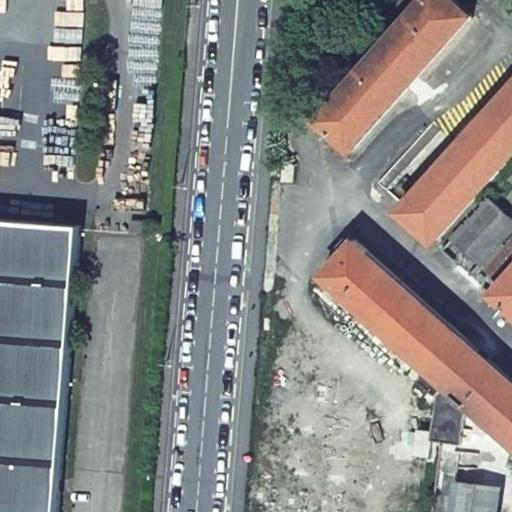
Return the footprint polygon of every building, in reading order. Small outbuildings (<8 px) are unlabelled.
[(473,17),(453,0),(425,0),(316,120),(352,153),(473,17)] [(511,159),(511,88),(401,213),(436,244),(511,159)] [(295,183),(295,166),(284,165),(284,183),(295,183)] [(454,240),(484,267),(511,234),(511,216),(491,198),(454,240)] [(0,511),(58,511),(80,227),(0,219),(0,511)] [(131,234),(148,235),(149,224),(132,222),(131,234)] [(511,378),(356,239),(325,275),(448,386),(468,403),(511,442),(511,378)] [(511,244),(488,271),(503,284),(511,274),(511,244)] [(511,274),(503,284),(493,295),(511,311),(511,274)] [(284,325),(268,323),(253,508),(269,508),(284,325)] [(468,403),(448,386),(440,393),(433,440),(441,441),(462,444),(468,403)] [(326,428),(306,426),(307,413),(292,412),(288,457),(336,461),(339,416),(327,415),(326,428)] [(441,441),(434,495),(454,498),(452,511),(499,511),(502,487),(458,482),(462,444),(441,441)] [(452,511),(454,498),(434,495),(432,511),(452,511)]
